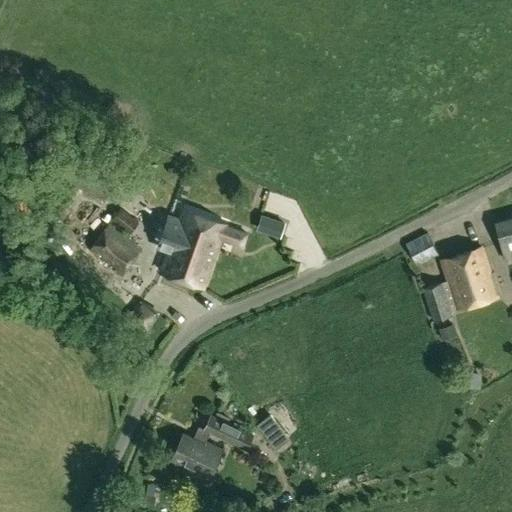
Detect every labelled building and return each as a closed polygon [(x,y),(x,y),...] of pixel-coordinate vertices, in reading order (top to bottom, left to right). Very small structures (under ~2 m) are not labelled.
[(72,150),(62,178),(110,196),(120,168),(72,150)] [(139,223),(121,208),(110,220),(129,235),(139,223)] [(183,209),(179,221),(169,217),(158,245),(169,249),(161,271),(203,288),(222,240),(239,247),(245,233),(183,209)] [(284,221),(261,213),(257,228),(280,235),(284,221)] [(511,217),(494,222),(505,262),(511,259),(511,217)] [(109,224),(87,253),(120,278),(142,249),(109,224)] [(408,244),(418,261),(439,249),(429,231),(408,244)] [(424,289),(434,321),(451,315),(450,312),(499,296),(498,293),(502,292),(497,277),(493,278),(482,247),(442,261),(449,281),(424,289)] [(127,319),(146,332),(159,314),(139,300),(127,319)] [(205,429),(200,427),(195,437),(185,432),(171,462),(208,480),(222,450),(205,442),(210,432),(245,449),(252,436),(211,416),(205,429)] [(275,449),(288,439),(271,416),(257,426),(275,449)]
